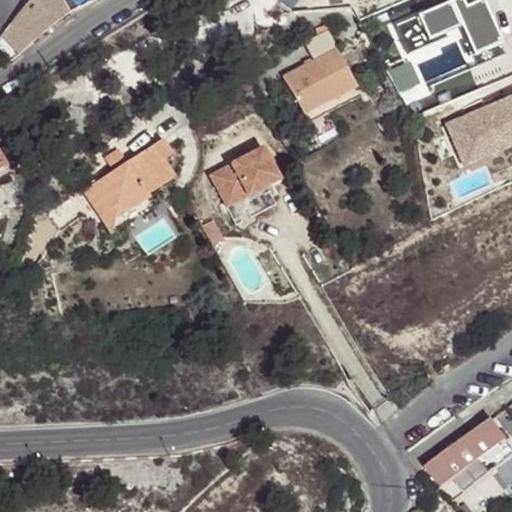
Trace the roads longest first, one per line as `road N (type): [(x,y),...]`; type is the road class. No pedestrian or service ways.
road 1 (residential): [(0,444),(180,434),(302,406),(337,417),(367,443)]
road 2 (residential): [(367,443),(511,345)]
road 3 (residential): [(132,0),(0,84)]
